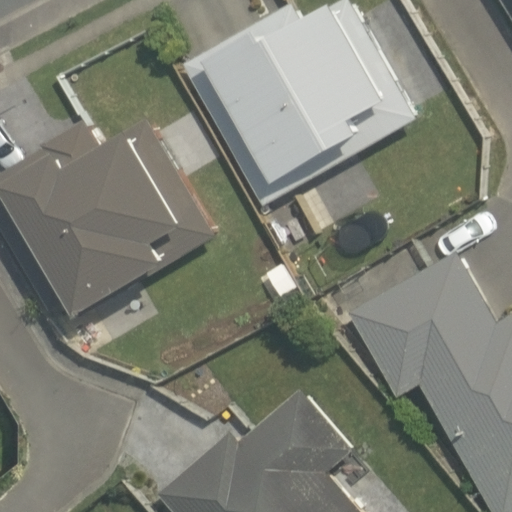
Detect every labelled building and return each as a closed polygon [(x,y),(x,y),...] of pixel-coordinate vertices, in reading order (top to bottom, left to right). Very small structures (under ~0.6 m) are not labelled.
[(306,0),(196,61),(276,204),(431,115),(364,0),(348,0),(317,17),(306,0)] [(97,311),(231,235),(161,115),(111,142),(97,117),(53,142),(55,146),(0,177),(0,205),(62,310),(87,295),(97,311)] [(408,396),(431,382),(506,511),(511,511),(511,317),(509,319),(470,247),(361,309),(408,396)] [(307,286),(292,262),(276,271),(291,296),(307,286)] [(242,429),(169,491),(187,511),(375,511),(339,470),(366,447),(313,387),(250,440),(242,429)]
